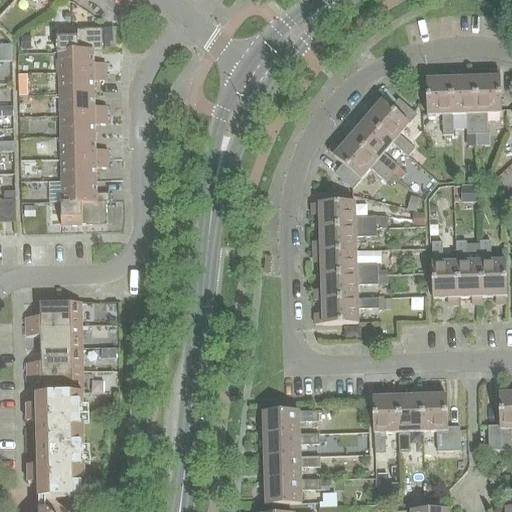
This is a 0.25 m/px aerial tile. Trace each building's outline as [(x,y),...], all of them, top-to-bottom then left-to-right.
[(57,55),(58,55),(58,54),(96,53),(96,54),(102,54),(102,30),(56,32),(57,55)] [(30,39),(21,39),(22,51),(30,51),(30,39)] [(58,54),(58,55),(58,75),(106,74),(106,65),(96,66),(96,54),(96,53),(58,54)] [(488,80),(475,80),(477,136),(487,136),(486,116),(501,115),(500,79),(499,79),(499,72),(493,72),(494,74),(488,74),(488,80)] [(477,136),(475,80),(461,80),(461,75),(456,75),(456,73),(450,73),(451,81),(452,117),(466,116),(467,137),(477,136)] [(58,75),(59,97),(97,96),(97,84),(106,83),(106,74),(58,75)] [(452,117),(451,81),(437,81),(437,76),(432,76),(432,74),(426,74),(427,82),(426,82),(427,117),(442,117),(443,137),(453,137),(452,117)] [(59,97),(60,119),(107,118),(107,109),(97,109),(97,96),(59,97)] [(374,111),(365,121),(392,145),(408,158),(414,151),(399,137),(417,117),(398,101),(391,110),(381,102),(381,103),(375,98),(372,102),(373,103),(370,107),(374,111)] [(392,145),(365,121),(360,116),(356,120),(358,122),(354,126),(358,129),(349,140),(392,176),(393,176),(399,169),(383,155),(392,145)] [(60,119),(60,141),(98,140),(98,127),(108,127),(107,118),(60,119)] [(60,141),(61,162),(109,161),(108,152),(99,152),(98,140),(60,141)] [(392,176),(349,140),(341,150),(336,146),(333,150),(331,149),(328,153),(334,158),(333,158),(342,166),(334,175),(353,191),(370,171),(385,184),(392,176)] [(14,144),(3,145),(3,154),(14,154),(14,144)] [(61,162),(61,184),(100,183),(99,170),(109,170),(109,161),(61,162)] [(399,169),(393,176),(398,180),(404,173),(399,169)] [(61,184),(62,204),(62,206),(107,205),(107,204),(110,204),(110,195),(100,196),(100,183),(61,184)] [(478,195),(478,189),(470,189),(462,189),(462,199),(478,199),(478,195)] [(411,198),(408,210),(415,212),(419,200),(411,198)] [(15,202),(0,201),(0,224),(15,225),(15,202)] [(62,206),(62,204),(60,204),(61,228),(108,227),(107,205),(62,206)] [(319,217),(319,230),(376,228),(376,218),(355,219),(355,204),(319,205),(319,206),(311,206),(311,211),(313,211),(313,217),(319,217)] [(34,208),(24,208),(24,218),(34,217),(34,208)] [(415,215),(414,227),(424,227),(424,215),(415,215)] [(438,227),(430,227),(430,237),(438,237),(438,227)] [(312,249),(313,254),(356,253),(356,239),(376,239),(376,228),(319,230),(320,244),(314,244),(314,249),(312,249)] [(482,299),(480,263),(466,264),(466,243),(455,244),(456,264),(458,300),(471,300),(471,305),(477,305),(477,307),(482,307),(482,299)] [(479,243),(480,263),(482,299),(495,299),(495,304),(501,304),(501,306),(506,306),(506,299),(505,263),(490,263),(490,243),(479,243)] [(458,300),(456,264),(442,265),(442,244),(432,244),(432,265),(431,265),(433,301),(447,300),(447,306),(453,306),(453,308),(458,308),(458,300)] [(320,265),(321,278),(377,277),(377,267),(357,267),(356,253),(313,254),(313,259),(315,259),(315,265),(320,265)] [(314,303),(322,302),(357,301),(357,287),(377,287),(377,277),(321,278),(321,292),(316,292),(316,297),(314,297),(314,303)] [(387,277),(377,277),(377,287),(387,286),(387,277)] [(357,301),(322,302),(322,316),(316,316),(317,321),(315,321),(315,327),(322,326),(322,327),(358,326),(358,311),(378,311),(378,300),(357,301)] [(391,302),(380,302),(380,311),(391,311),(391,302)] [(26,320),(26,329),(81,328),(81,305),(39,306),(40,319),(26,320)] [(40,338),(41,352),(82,351),(81,328),(26,329),(26,339),(40,338)] [(27,365),(27,375),(82,373),(82,351),(41,352),(41,365),(27,365)] [(116,351),(102,351),(102,360),(116,360),(116,351)] [(82,373),(27,375),(27,384),(41,384),(42,396),(42,397),(83,396),(82,373)] [(112,387),(97,387),(97,395),(113,395),(112,387)] [(411,398),(398,399),(398,435),(399,455),(409,455),(409,434),(423,434),(421,390),(416,391),(416,393),(411,393),(411,398)] [(426,390),(421,390),(423,434),(436,434),(437,454),(460,453),(459,429),(447,429),(446,397),(432,398),(432,392),(426,392),(426,390)] [(372,400),(373,404),(374,435),(375,456),(385,455),(385,435),(398,435),(398,399),(397,391),(392,391),(392,393),(387,393),(387,399),(372,400)] [(511,431),(511,395),(499,396),(500,428),(488,428),(488,452),(511,451),(511,431)] [(42,396),(36,397),(37,398),(37,406),(37,414),(37,423),(38,467),(38,475),(39,484),(39,501),(39,504),(39,507),(39,508),(39,509),(39,511),(45,511),(44,509),(44,507),(44,504),(44,500),(57,500),(57,504),(65,511),(80,511),(82,509),(83,509),(82,500),(85,500),(85,483),(85,473),(83,396),(42,397),(42,396)] [(37,406),(26,406),(26,414),(37,414),(37,406)] [(262,438),(299,437),(298,424),(318,424),(318,413),(298,414),(263,415),(264,438),(262,438)] [(37,414),(26,414),(26,423),(37,423),(37,414)] [(263,460),(263,461),(299,460),(299,447),(319,447),(319,436),(299,437),(262,438),(262,439),(264,439),(265,460),(263,460)] [(263,483),(263,484),(300,482),(300,470),(320,469),(319,459),(299,460),(263,461),(263,462),(265,462),(265,483),(263,483)] [(38,467),(27,467),(28,476),(38,475),(38,467)] [(38,475),(28,476),(28,484),(39,484),(38,475)] [(320,482),(300,482),(263,484),(263,485),(265,484),(266,506),(264,506),(264,507),(301,506),(300,493),(320,492),(320,482)] [(328,482),(320,482),(320,492),(328,492),(328,482)] [(388,486),(378,487),(378,503),(398,502),(398,486),(388,486)]
